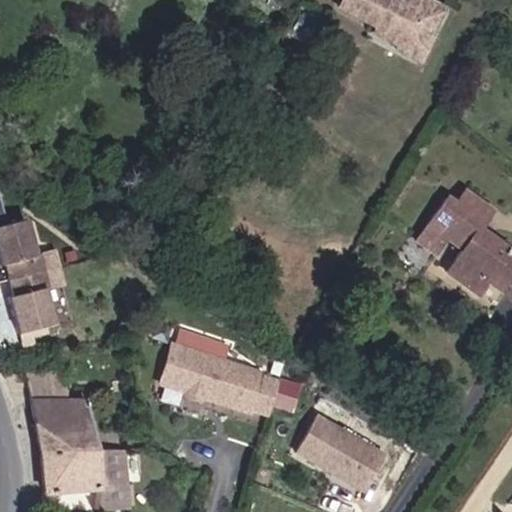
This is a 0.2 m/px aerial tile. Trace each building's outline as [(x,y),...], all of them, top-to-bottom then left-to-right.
[(342,0),(338,7),(376,27),(372,34),(397,47),(396,51),(418,62),(430,40),(425,38),(443,4),(435,0),(427,0),(427,1),(425,0),(342,0)] [(304,35),(311,22),(300,16),(293,29),(304,35)] [(277,37),(267,32),(262,39),(272,45),(277,37)] [(511,271),(511,255),(477,229),(490,212),(463,191),(453,205),(446,199),(414,242),(431,255),(443,239),(459,251),(443,273),(473,295),(483,281),(497,292),(511,271)] [(41,289),(46,288),(39,256),(33,257),(24,221),(0,226),(0,266),(4,265),(12,296),(7,297),(16,334),(50,326),(41,289)] [(211,342),(183,333),(178,349),(206,357),(211,342)] [(178,349),(171,346),(159,384),(248,413),(249,410),(266,416),(277,382),(259,377),(260,374),(206,357),(178,349)] [(42,496),(97,489),(95,510),(127,508),(125,483),(122,450),(95,450),(85,401),(65,401),(65,389),(59,389),(59,370),(25,369),(23,372),(39,454),(42,496)] [(316,416),(294,453),(322,470),(324,467),(329,470),(332,475),(348,485),(356,471),(369,479),(383,456),(316,416)]
